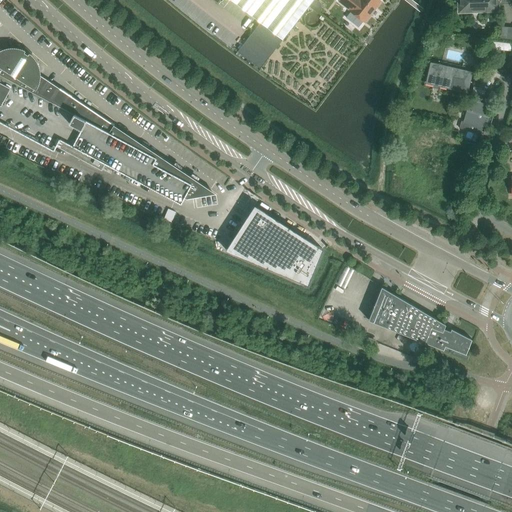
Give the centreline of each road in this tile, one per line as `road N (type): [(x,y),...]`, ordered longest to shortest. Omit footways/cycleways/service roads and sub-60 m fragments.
road 1 (secondary): [(33,0),(122,81),(248,175),(508,323)]
road 2 (motorway): [(511,482),(275,392),(0,270)]
road 3 (secondary): [(511,290),(360,212),(193,98),(73,0)]
road 4 (motorway): [(11,327),(467,511)]
road 5 (motorway): [(0,369),(372,511)]
road 6 (residential): [(511,232),(476,208),(511,82)]
